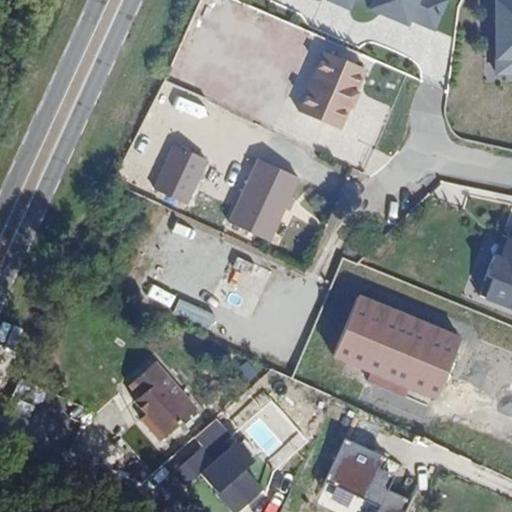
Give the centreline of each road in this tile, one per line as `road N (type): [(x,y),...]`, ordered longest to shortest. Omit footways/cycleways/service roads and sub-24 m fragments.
road 1 (primary): [(0,298),(132,0)]
road 2 (primary): [(97,0),(0,211)]
road 3 (unclassified): [(511,175),(424,158),(394,165),(360,192)]
